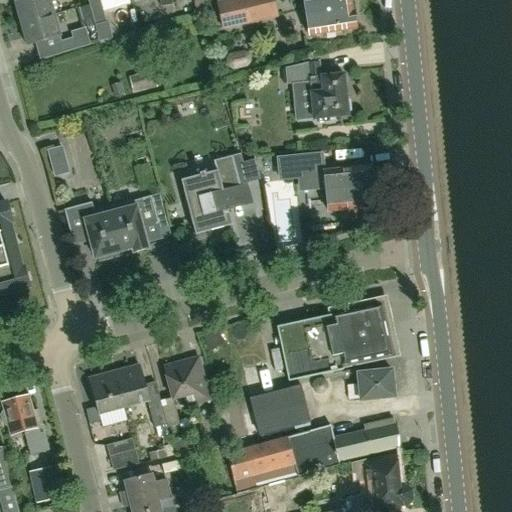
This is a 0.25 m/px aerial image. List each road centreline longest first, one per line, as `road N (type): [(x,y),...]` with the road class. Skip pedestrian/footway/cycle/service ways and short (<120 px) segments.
road 1 (residential): [(62,338),(427,242)]
road 2 (tertiary): [(458,511),(427,242)]
road 3 (residential): [(62,338),(66,302),(28,168),(0,106)]
road 4 (tertiary): [(427,242),(407,0)]
road 5 (residential): [(93,511),(61,376),(62,338)]
